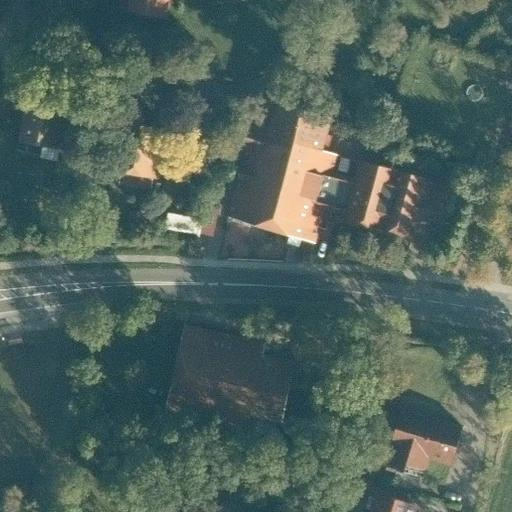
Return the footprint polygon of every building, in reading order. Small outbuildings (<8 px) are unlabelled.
[(167,0),(126,0),(125,7),(165,14),(167,0)] [(65,99),(23,93),(16,140),(58,146),(65,99)] [(191,98),(189,129),(208,130),(210,99),(191,98)] [(227,100),(210,99),(208,130),(225,131),(227,100)] [(249,142),(227,223),(311,245),(322,204),(346,210),(344,215),(417,235),(422,214),(430,216),(435,196),(428,194),(432,177),(359,157),(356,168),(330,161),(334,147),(324,144),(331,117),(275,102),(269,126),(250,121),(245,141),(249,142)] [(111,171),(161,178),(168,126),(118,118),(111,171)] [(265,339),(184,319),(163,408),(241,427),(245,409),(280,418),(295,357),(263,349),(265,339)] [(424,473),(428,458),(452,464),(463,424),(401,406),(385,462),(424,473)] [(375,490),(368,511),(412,511),(415,501),(375,490)]
